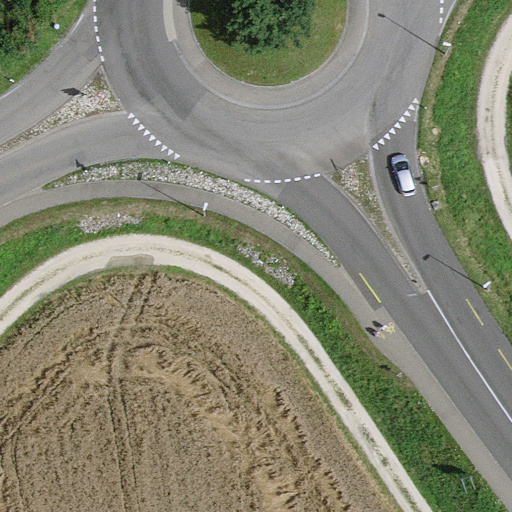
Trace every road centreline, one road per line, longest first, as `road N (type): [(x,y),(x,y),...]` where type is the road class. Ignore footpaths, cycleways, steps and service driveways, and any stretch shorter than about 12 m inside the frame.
road 1 (track): [(0,308),(83,244),(170,239),(218,254),(307,343),(423,511)]
road 2 (tertiary): [(459,344),(235,0)]
road 3 (tertiary): [(258,145),(303,180),(393,288),(459,344)]
road 4 (tertiary): [(459,344),(389,143),(387,72)]
road 5 (secondary): [(0,179),(69,148),(191,124)]
road 6 (secondary): [(125,0),(42,89),(0,119)]
road 7 (track): [(511,207),(492,136),(497,74),(511,45)]
road 8 (secondary): [(258,145),(331,128),(362,106),(387,72)]
road 9 (secondary): [(129,0),(143,69),(191,124)]
